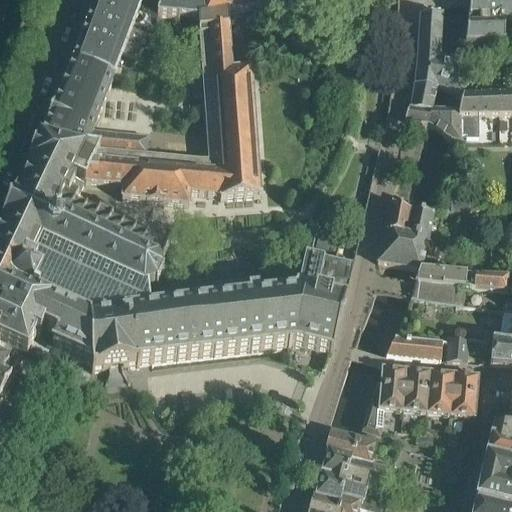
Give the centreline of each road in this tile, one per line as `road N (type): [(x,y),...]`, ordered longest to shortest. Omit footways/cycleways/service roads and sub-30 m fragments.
road 1 (residential): [(360,279),(403,84),(409,0)]
road 2 (residential): [(295,511),(360,279)]
road 3 (residential): [(63,0),(0,161)]
